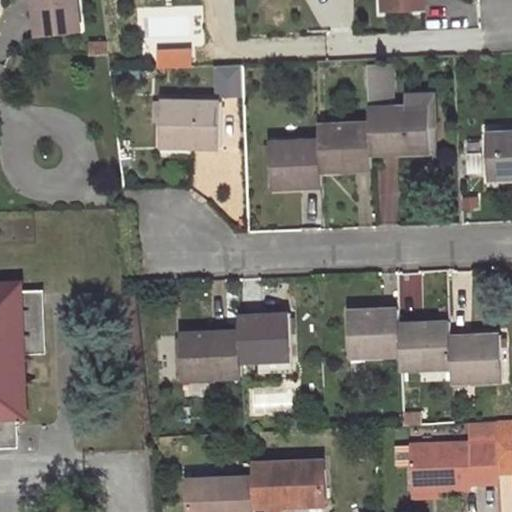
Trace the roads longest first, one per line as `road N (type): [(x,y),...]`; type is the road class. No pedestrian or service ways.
road 1 (residential): [(182,235),(200,261),(267,266),(511,254)]
road 2 (residential): [(332,47),(511,36)]
road 3 (residential): [(51,181),(70,177),(87,146),(66,117),(31,125)]
